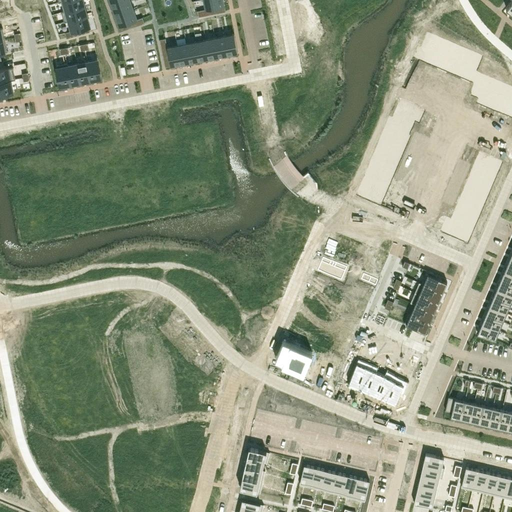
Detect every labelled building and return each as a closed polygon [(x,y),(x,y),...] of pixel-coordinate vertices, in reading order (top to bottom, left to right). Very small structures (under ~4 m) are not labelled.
[(82,0),(63,0),(61,1),(63,10),(64,11),(84,5),(82,0)] [(130,0),(129,0),(112,6),(116,15),(134,9),(130,0)] [(223,0),(203,0),(205,8),(209,8),(213,7),(217,6),(221,5),(224,5),(223,0)] [(63,10),(61,11),(64,22),(69,20),(87,15),(84,5),(64,11),(63,10)] [(134,9),(116,15),(119,25),(120,25),(124,23),(127,22),(131,20),(135,19),(137,18),(134,9)] [(87,15),(69,20),(71,30),(72,30),(76,29),(80,28),(84,27),(88,26),(90,25),(87,15)] [(234,33),(224,35),(228,54),(238,52),(234,33)] [(224,35),(215,37),(218,56),(228,54),(224,35)] [(419,50),(416,56),(430,62),(432,57),(431,57),(439,40),(428,35),(422,51),(419,50)] [(215,37),(205,39),(209,57),(218,56),(215,37)] [(205,39),(196,40),(200,59),(209,57),(205,39)] [(196,40),(186,42),(190,61),(200,59),(196,40)] [(439,40),(431,57),(432,57),(441,61),(449,44),(439,40)] [(186,42),(177,44),(181,63),(190,61),(186,42)] [(177,44),(167,46),(168,49),(168,53),(169,57),(170,61),(171,65),(181,63),(177,44)] [(449,44),(441,61),(451,65),(459,48),(449,44)] [(459,48),(451,65),(461,69),(461,70),(469,53),(459,48)] [(461,69),(459,74),(473,80),(475,74),(472,73),(479,57),(469,53),(461,70),(461,69)] [(98,59),(87,61),(91,80),(101,78),(98,59)] [(87,61),(77,63),(81,82),(91,80),(87,61)] [(67,62),(56,65),(60,86),(71,84),(67,65),(67,62)] [(67,65),(71,84),(81,82),(77,63),(67,65)] [(13,67),(0,69),(0,81),(11,79),(11,80),(15,79),(13,67)] [(479,76),(472,93),(482,97),(489,80),(479,76)] [(11,79),(0,81),(0,93),(13,91),(11,80),(11,79)] [(489,80),(482,97),(491,101),(499,84),(489,80)] [(499,84),(491,101),(501,105),(508,88),(499,84)] [(511,89),(508,88),(501,105),(510,109),(511,105),(511,89)] [(400,101),(396,111),(413,118),(417,108),(400,101)] [(392,120),(406,126),(406,127),(409,128),(413,118),(396,111),(392,120)] [(390,118),(385,128),(402,135),(406,127),(406,126),(392,120),(390,118)] [(385,128),(381,138),(398,145),(402,135),(385,128)] [(381,138),(377,147),(394,154),(398,145),(381,138)] [(377,147),(373,156),(390,164),(394,154),(377,147)] [(481,152),(477,163),(496,171),(500,160),(481,152)] [(373,156),(369,166),(386,173),(390,164),(373,156)] [(477,163),(473,173),(491,181),(496,171),(477,163)] [(369,166),(365,175),(382,182),(386,173),(369,166)] [(473,173),(468,183),(487,191),(491,181),(473,173)] [(365,175),(361,184),(378,192),(382,182),(365,175)] [(468,183),(464,193),(483,201),(487,191),(468,183)] [(361,184),(357,194),(374,202),(378,192),(361,184)] [(464,193),(460,203),(479,210),(483,201),(464,193)] [(460,203),(456,212),(474,220),(479,210),(460,203)] [(456,212),(451,222),(470,230),(474,220),(456,212)] [(451,222),(447,233),(466,241),(470,230),(451,222)] [(323,257),(317,270),(341,280),(347,267),(323,257)] [(421,282),(421,283),(443,292),(447,281),(436,277),(437,274),(426,269),(421,282)] [(511,274),(504,271),(500,280),(511,284),(511,274)] [(370,277),(368,283),(375,286),(378,280),(370,277)] [(511,284),(500,280),(496,288),(511,295),(511,284)] [(312,281),(307,294),(329,304),(334,290),(312,281)] [(419,281),(414,292),(438,302),(443,292),(421,283),(421,282),(419,281)] [(511,295),(496,288),(493,297),(510,305),(511,300),(511,295)] [(414,292),(410,302),(414,304),(415,303),(434,312),(438,302),(414,292)] [(493,297),(489,306),(506,314),(510,305),(493,297)] [(357,300),(356,305),(366,309),(367,304),(357,300)] [(411,313),(410,313),(430,322),(434,312),(415,303),(414,304),(411,313)] [(489,306),(485,315),(503,322),(506,314),(489,306)] [(408,312),(404,323),(425,332),(430,322),(410,313),(411,313),(408,312)] [(485,315),(481,324),(499,331),(503,322),(485,315)] [(481,324),(477,333),(495,341),(499,331),(481,324)] [(285,345),(280,356),(290,360),(288,362),(301,368),(302,367),(301,367),(305,357),(306,357),(306,356),(307,354),(285,345)] [(356,364),(348,384),(358,388),(366,368),(356,364)] [(366,368),(358,388),(367,392),(375,372),(366,368)] [(327,371),(324,378),(334,382),(337,376),(327,371)] [(375,372),(367,392),(376,396),(385,376),(375,372)] [(385,376),(376,396),(386,400),(394,380),(385,376)] [(394,380),(386,400),(396,404),(400,393),(403,394),(407,386),(394,380)] [(448,396),(445,410),(452,411),(451,416),(460,419),(465,400),(448,396)] [(465,400),(460,419),(470,421),(474,402),(465,400)] [(474,402),(470,421),(479,423),(483,404),(474,402)] [(483,404),(479,423),(488,425),(493,406),(483,404)] [(493,406),(488,425),(498,427),(502,409),(493,406)] [(502,409),(498,427),(507,429),(511,411),(502,409)] [(249,447),(247,457),(264,461),(266,451),(249,447)] [(426,453),(423,463),(441,467),(444,457),(426,453)] [(247,457),(245,467),(262,471),(264,461),(247,457)] [(423,463),(421,473),(439,477),(441,467),(423,463)] [(304,464),(299,485),(310,488),(315,466),(304,464)] [(315,466),(310,488),(321,490),(326,469),(315,466)] [(466,466),(461,487),(472,490),(477,469),(466,466)] [(245,467),(242,477),(259,481),(262,471),(245,467)] [(326,469),(321,490),(332,493),(337,471),(326,469)] [(477,469),(472,490),(483,492),(488,471),(477,469)] [(337,471),(332,493),(342,495),(347,474),(337,471)] [(488,471),(483,492),(493,495),(498,474),(488,471)] [(421,473),(419,482),(437,487),(439,477),(421,473)] [(347,474),(342,495),(353,498),(358,476),(347,474)] [(498,474),(493,495),(504,497),(509,476),(498,474)] [(358,476),(353,498),(364,500),(369,479),(358,476)] [(242,477),(240,487),(257,491),(259,481),(242,477)] [(419,482),(416,492),(435,497),(437,487),(419,482)] [(416,492),(414,502),(432,507),(435,497),(416,492)] [(242,499),(240,510),(249,511),(261,511),(263,504),(242,499)]
